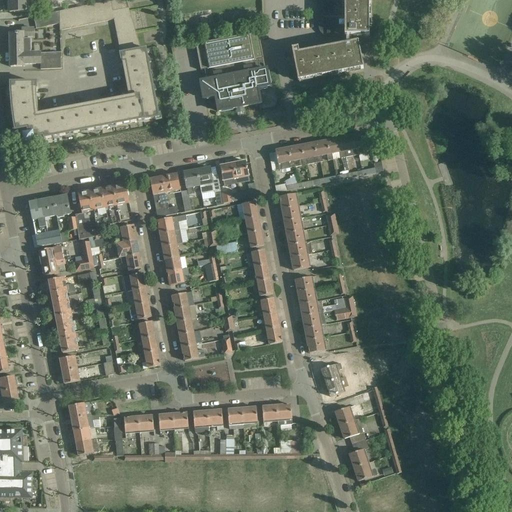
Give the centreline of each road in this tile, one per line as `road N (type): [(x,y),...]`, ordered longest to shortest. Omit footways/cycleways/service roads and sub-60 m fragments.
road 1 (residential): [(479,511),(403,169),(391,125),(376,118)]
road 2 (residential): [(306,389),(256,141)]
road 3 (residential): [(173,374),(136,163)]
road 4 (residential): [(306,389),(187,401),(173,374)]
road 5 (residential): [(46,399),(16,254)]
road 6 (residential): [(295,134),(269,0)]
road 7 (residential): [(4,190),(136,163)]
road 8 (residential): [(173,374),(46,399)]
road 9 (residential): [(347,511),(306,389)]
road 10 (residential): [(136,163),(256,141)]
